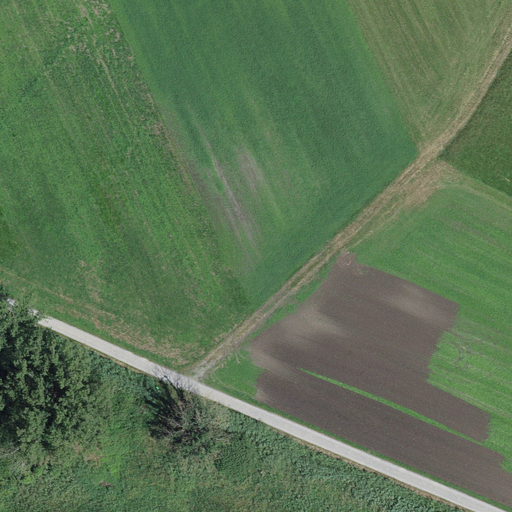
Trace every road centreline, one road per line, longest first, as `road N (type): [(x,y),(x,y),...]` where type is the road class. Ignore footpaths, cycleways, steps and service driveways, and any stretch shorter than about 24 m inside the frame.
road 1 (track): [(483,511),(175,387),(0,304)]
road 2 (track): [(175,387),(454,138),(511,34)]
